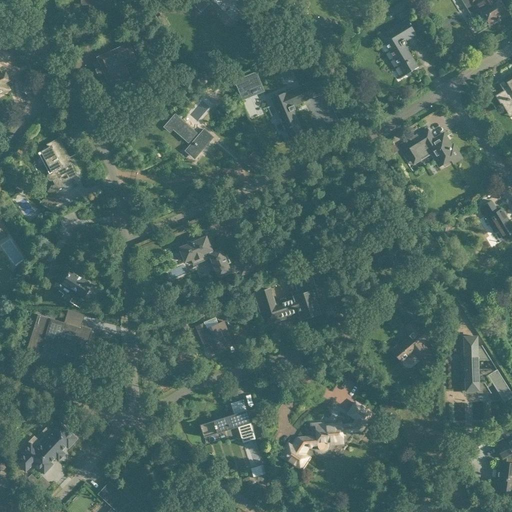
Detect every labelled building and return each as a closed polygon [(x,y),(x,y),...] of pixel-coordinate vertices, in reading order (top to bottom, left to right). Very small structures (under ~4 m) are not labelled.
[(81,0),(82,5),(90,4),(90,6),(90,11),(98,11),(105,10),(105,0),(104,0),(81,0)] [(188,0),(201,12),(213,0),(232,19),(244,7),(237,0),(188,0)] [(403,0),(395,5),(387,10),(391,17),(399,12),(410,6),(406,0),(403,0)] [(469,0),(477,12),(481,10),(487,21),(490,24),(497,20),(499,21),(500,20),(499,19),(507,14),(499,0),(496,0),(495,0),(469,0)] [(380,36),(394,58),(399,67),(404,64),(409,73),(418,67),(406,48),(405,49),(403,46),(406,43),(404,40),(415,33),(410,25),(407,20),(380,36)] [(109,83),(117,79),(118,79),(121,81),(125,76),(129,74),(125,65),(136,60),(129,42),(96,57),(100,64),(95,66),(100,76),(104,74),(109,84),(109,83)] [(285,80),(294,77),(290,68),(281,72),(285,80)] [(0,92),(1,93),(2,93),(9,90),(5,82),(8,80),(7,80),(5,75),(4,74),(2,75),(0,70),(0,92)] [(256,71),(235,80),(243,99),(252,96),(249,89),(261,84),(256,71)] [(271,98),(285,131),(289,140),(303,134),(293,111),(295,109),(293,106),(324,92),(320,83),(319,78),(271,98)] [(511,78),(506,82),(511,90),(508,92),(506,89),(495,96),(500,104),(502,103),(508,114),(511,111),(511,78)] [(211,89),(206,95),(221,108),(226,102),(211,89)] [(175,115),(171,120),(164,127),(170,132),(173,128),(191,144),(186,150),(194,157),(212,136),(205,130),(203,129),(198,135),(175,115)] [(435,151),(442,164),(451,159),(453,163),(461,158),(453,145),(452,146),(444,133),(434,139),(427,129),(401,144),(408,156),(415,151),(421,160),(435,151)] [(50,181),(53,180),(55,184),(52,186),(41,204),(51,211),(54,206),(64,201),(58,189),(62,187),(60,183),(63,181),(61,177),(66,174),(68,178),(78,173),(74,164),(71,163),(69,163),(66,165),(63,161),(70,158),(59,138),(46,144),(48,148),(38,153),(41,157),(39,159),(39,162),(40,164),(42,165),(44,164),(48,163),(52,172),(49,173),(47,175),(47,177),(48,180),(50,181)] [(253,151),(244,161),(251,167),(260,157),(253,151)] [(26,216),(34,211),(22,193),(14,198),(26,216)] [(486,210),(484,211),(488,217),(485,219),(494,233),(496,232),(498,231),(503,238),(511,232),(511,224),(502,208),(498,211),(494,205),(486,210)] [(248,256),(249,256),(248,255),(235,261),(235,262),(236,262),(237,265),(229,268),(227,265),(230,263),(227,255),(223,256),(220,249),(212,253),(211,251),(211,250),(210,248),(212,247),(209,239),(206,240),(205,238),(206,238),(205,237),(196,241),(195,239),(187,243),(188,245),(178,249),(179,250),(180,252),(178,253),(181,261),(183,260),(184,262),(184,263),(191,260),(193,266),(207,260),(210,259),(219,279),(220,279),(227,276),(228,278),(240,273),(242,276),(255,271),(255,270),(254,270),(248,256)] [(379,251),(371,255),(375,266),(384,262),(387,268),(390,267),(392,268),(397,266),(397,264),(400,262),(397,255),(400,254),(400,255),(407,252),(402,241),(393,245),(392,242),(378,247),(379,251)] [(186,265),(168,270),(170,278),(188,273),(186,265)] [(73,296),(75,297),(83,302),(87,297),(84,296),(90,286),(85,283),(86,281),(66,269),(55,286),(61,289),(64,284),(71,288),(70,289),(75,292),(73,296)] [(310,274),(294,279),(298,291),(314,286),(310,274)] [(319,312),(314,297),(312,291),(274,303),(270,289),(255,293),(264,323),(299,312),(301,318),(319,312)] [(58,341),(73,346),(75,340),(83,343),(88,345),(89,344),(87,343),(91,329),(81,326),(81,325),(80,328),(64,323),(52,319),(38,314),(27,351),(41,356),(42,355),(41,355),(46,338),(47,333),(58,336),(57,342),(58,342),(58,341)] [(204,323),(196,326),(205,348),(211,345),(214,353),(228,347),(223,336),(229,334),(225,324),(223,321),(217,324),(214,317),(204,322),(204,323)] [(399,342),(390,350),(397,357),(401,363),(413,353),(419,361),(422,359),(430,352),(423,344),(428,340),(425,336),(427,334),(414,319),(406,326),(404,328),(409,335),(409,336),(400,343),(399,342)] [(465,371),(463,371),(463,381),(465,381),(466,385),(466,391),(476,390),(478,390),(478,380),(483,380),(487,387),(493,384),(504,402),(511,396),(511,393),(497,369),(492,372),(491,370),(485,370),(478,370),(477,359),(490,359),(481,344),(477,344),(477,337),(464,337),(465,371)] [(390,397),(381,406),(389,415),(399,405),(390,397)] [(231,403),(234,414),(201,425),(202,427),(203,429),(203,432),(204,434),(204,437),(238,427),(243,443),(256,439),(243,399),(231,403)] [(318,444),(318,446),(319,449),(321,450),(323,451),(326,450),(328,448),(328,445),(328,443),(342,442),(341,431),(356,429),(361,422),(366,425),(373,414),(354,402),(347,413),(357,419),(353,424),(341,425),(341,424),(332,425),(332,427),(323,428),(323,423),(311,424),(313,438),(299,439),(293,448),(289,445),(282,456),(300,468),(307,457),(303,454),(307,447),(310,446),(310,445),(318,444)] [(58,460),(65,453),(61,450),(66,445),(68,448),(77,438),(60,423),(53,430),(54,431),(48,438),(47,437),(40,443),(42,445),(37,450),(31,443),(22,452),(24,454),(17,462),(26,471),(33,463),(44,473),(53,464),(50,462),(55,457),(58,460)] [(494,479),(493,490),(508,492),(509,490),(509,493),(511,493),(511,438),(497,447),(503,459),(506,457),(507,459),(506,463),(500,462),(499,471),(498,471),(497,470),(497,471),(496,477),(496,479),(494,479)] [(245,446),(255,476),(265,472),(255,443),(245,446)] [(31,474),(27,478),(33,484),(37,480),(31,474)] [(451,481),(446,484),(450,491),(455,488),(451,481)] [(99,493),(98,494),(113,507),(108,511),(134,511),(125,503),(128,499),(110,482),(109,483),(110,483),(100,494),(99,493)]
